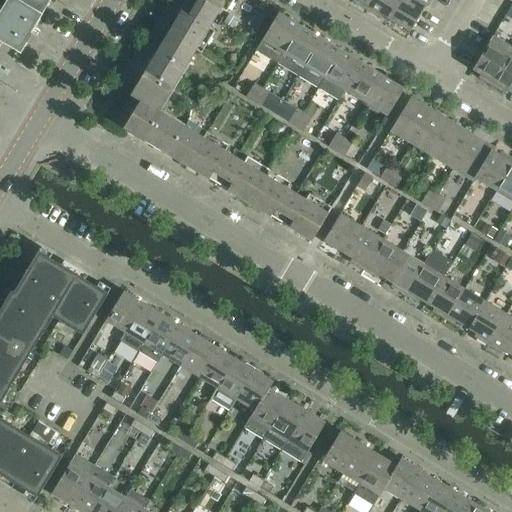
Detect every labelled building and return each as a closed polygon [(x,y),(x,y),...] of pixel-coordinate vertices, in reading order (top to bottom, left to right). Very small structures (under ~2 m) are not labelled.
[(7,0),(0,12),(0,41),(21,54),(27,44),(31,46),(37,36),(32,33),(43,15),(42,14),(50,1),(54,4),(56,0),(7,0)] [(167,154),(213,182),(212,182),(229,192),(229,191),(269,216),(285,226),(285,225),(312,241),(332,208),(309,194),(306,200),(287,189),(291,183),(248,157),(244,163),(225,152),(229,146),(206,132),(203,138),(158,112),(195,50),(201,54),(215,31),(209,28),(220,9),(226,13),(233,0),(187,0),(183,7),(184,7),(157,53),(155,52),(142,73),(144,74),(131,95),(141,101),(124,128),(145,141),(144,142),(166,155),(167,154)] [(353,0),(353,2),(366,10),(372,0),(353,0)] [(380,18),(382,15),(388,19),(400,0),(372,0),(366,10),(380,18)] [(410,32),(427,5),(418,0),(400,0),(388,19),(410,32)] [(256,13),(249,25),(257,30),(265,18),(256,13)] [(279,13),(256,51),(277,64),(300,26),(279,13)] [(229,14),(224,23),(233,28),(238,19),(229,14)] [(300,26),(277,64),(298,76),(321,39),(300,26)] [(321,39),(298,76),(318,89),(325,78),(341,51),(321,39)] [(473,70),(481,75),(479,78),(492,86),(511,56),(489,43),(473,70)] [(341,51),(325,78),(345,91),(362,64),(341,51)] [(506,94),(508,91),(511,93),(511,56),(492,86),(506,94)] [(362,64),(345,91),(366,103),(382,76),(362,64)] [(387,116),(404,89),(382,76),(366,103),(387,116)] [(254,84),(246,96),(254,101),(262,89),(254,84)] [(262,106),(270,94),(262,89),(254,101),(262,106)] [(410,98),(390,131),(412,144),(432,111),(410,98)] [(295,109),(287,122),(295,126),(303,114),(295,109)] [(432,157),(453,123),(432,111),(412,144),(432,157)] [(303,131),(311,119),(303,114),(295,126),(303,131)] [(453,123),(432,157),(453,169),(473,136),(453,123)] [(336,134),(329,146),(337,151),(344,139),(336,134)] [(474,182),(476,179),(475,178),(492,151),(493,152),(495,149),(473,136),(453,169),(474,182)] [(345,156),(352,144),(344,139),(337,151),(345,156)] [(499,155),(493,152),(492,151),(475,178),(476,179),(496,191),(511,163),(511,159),(501,152),(499,155)] [(511,163),(496,191),(511,200),(511,163)] [(388,165),(380,178),(388,183),(396,170),(388,165)] [(396,188),(404,175),(396,170),(388,183),(396,188)] [(373,179),(365,174),(357,187),(365,192),(373,179)] [(429,190),(421,203),(430,208),(437,195),(429,190)] [(437,212),(445,200),(437,195),(430,208),(437,212)] [(417,205),(410,215),(421,222),(428,211),(417,205)] [(340,214),(324,241),(345,254),(362,227),(340,214)] [(441,215),(436,223),(446,228),(450,221),(441,215)] [(384,220),(378,230),(384,234),(391,225),(384,220)] [(497,230),(485,223),(480,231),(492,238),(497,230)] [(352,259),(350,262),(364,270),(382,240),(362,227),(345,254),(352,259)] [(501,229),(493,241),(505,248),(511,236),(501,229)] [(480,240),(471,235),(464,246),(473,251),(480,240)] [(377,278),(379,275),(386,279),(403,252),(382,240),(364,270),(377,278)] [(494,261),(504,267),(511,256),(501,250),(500,251),(496,248),(491,257),(495,259),(494,261)] [(108,294),(39,252),(14,292),(12,291),(0,310),(0,474),(38,497),(62,457),(0,418),(0,402),(52,317),(83,335),(108,294)] [(393,283),(391,287),(405,295),(423,264),(403,252),(386,279),(393,283)] [(419,303),(420,300),(427,304),(444,277),(423,264),(405,295),(419,303)] [(434,308),(432,311),(446,320),(464,289),(444,277),(427,304),(434,308)] [(460,328),(462,325),(469,329),(485,302),(464,289),(446,320),(460,328)] [(124,291),(106,321),(125,333),(143,303),(124,291)] [(476,334),(474,337),(488,345),(506,315),(485,302),(469,329),(476,334)] [(125,333),(120,341),(138,352),(162,314),(143,303),(125,333)] [(157,364),(162,355),(180,325),(162,314),(138,352),(157,364)] [(501,353),(503,350),(510,354),(511,351),(511,318),(506,315),(488,345),(501,353)] [(180,325),(162,355),(180,366),(198,337),(180,325)] [(198,337),(180,366),(199,377),(217,348),(198,337)] [(217,348),(199,377),(217,389),(235,359),(217,348)] [(254,370),(235,359),(217,389),(211,399),(229,410),(236,400),(254,370)] [(101,371),(97,378),(107,384),(111,377),(118,367),(108,361),(101,371)] [(91,365),(87,372),(97,378),(101,371),(91,365)] [(269,389),(273,382),(254,370),(236,400),(255,411),(269,388),(269,389)] [(122,383),(117,391),(128,398),(133,389),(122,383)] [(269,388),(255,411),(244,428),(263,440),(287,400),(269,389),(269,388)] [(111,398),(121,404),(125,397),(115,391),(111,398)] [(148,395),(141,406),(152,412),(159,401),(148,395)] [(287,400),(263,440),(282,451),(306,411),(287,400)] [(107,403),(102,409),(113,416),(117,409),(107,403)] [(142,407),(137,414),(147,420),(152,413),(142,407)] [(303,464),(309,454),(307,452),(325,423),(306,411),(282,451),(303,464)] [(158,426),(162,420),(152,413),(147,420),(158,426)] [(134,419),(131,425),(130,426),(140,432),(144,425),(134,419)] [(150,438),(155,432),(144,425),(140,432),(150,438)] [(179,430),(175,437),(184,443),(189,436),(179,430)] [(340,432),(322,461),(342,473),(360,443),(340,432)] [(195,449),(199,442),(189,436),(184,443),(195,449)] [(171,442),(167,449),(177,455),(181,448),(171,442)] [(360,443),(342,473),(360,484),(378,455),(360,443)] [(187,461),(192,454),(181,448),(177,455),(187,461)] [(216,452),(212,459),(222,465),(226,458),(216,452)] [(374,505),(384,489),(383,489),(397,466),(396,466),(378,455),(360,484),(355,493),(374,505)] [(75,456),(52,494),(71,506),(94,467),(75,456)] [(232,471),(236,465),(226,458),(222,465),(232,471)] [(401,459),(396,466),(397,466),(383,489),(384,489),(402,500),(420,471),(401,459)] [(208,464),(204,471),(214,477),(218,470),(208,464)] [(81,511),(92,511),(107,487),(112,479),(94,467),(71,506),(81,511)] [(224,483),(228,476),(218,470),(214,477),(224,483)] [(420,471),(402,500),(421,511),(438,482),(420,471)] [(253,475),(249,482),(259,488),(263,481),(253,475)] [(269,494),(273,487),(263,481),(259,488),(269,494)] [(445,511),(457,493),(438,482),(421,511),(420,511),(445,511)] [(117,511),(126,498),(107,487),(92,511),(117,511)] [(246,487),(242,494),(252,500),(256,493),(246,487)] [(149,501),(131,490),(126,498),(117,511),(142,511),(144,510),(149,501)] [(262,506),(266,499),(256,493),(252,500),(262,506)] [(457,493),(445,511),(470,511),(475,504),(457,493)]
